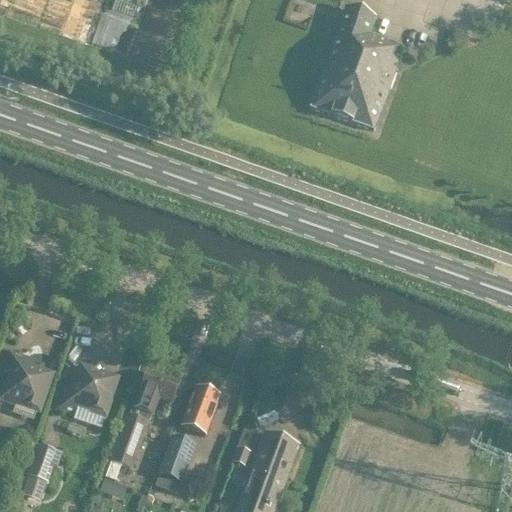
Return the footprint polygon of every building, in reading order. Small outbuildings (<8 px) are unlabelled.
[(385,41),(388,35),(371,29),(375,17),(344,6),(308,107),(373,130),(402,47),(385,41)] [(75,315),(77,304),(59,301),(57,312),(75,315)] [(0,399),(13,404),(14,400),(37,408),(46,383),(40,372),(30,368),(33,358),(8,349),(1,367),(12,371),(7,385),(3,384),(0,392),(0,399)] [(72,418),(73,414),(87,419),(86,423),(101,428),(106,412),(102,411),(113,379),(81,368),(70,400),(60,397),(55,412),(72,418)] [(130,406),(127,414),(144,420),(144,419),(148,420),(150,414),(151,415),(157,397),(170,402),(177,382),(145,371),(132,407),(130,406)] [(180,427),(204,436),(218,397),(194,388),(180,427)] [(125,413),(108,460),(127,467),(144,420),(127,414),(125,413)] [(233,511),(273,511),(297,445),(263,433),(233,511)] [(156,474),(179,483),(193,444),(169,436),(156,474)] [(325,467),(330,444),(321,442),(316,465),(325,467)] [(20,495),(39,501),(50,465),(55,467),(60,453),(38,447),(28,478),(25,477),(20,495)] [(230,461),(245,467),(250,453),(235,448),(230,461)] [(108,493),(112,483),(103,480),(99,490),(108,493)]
